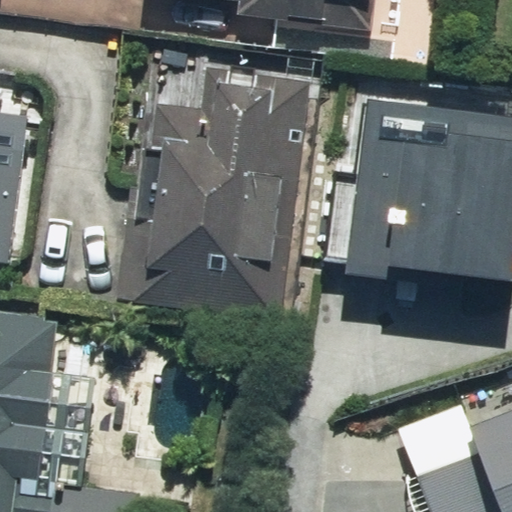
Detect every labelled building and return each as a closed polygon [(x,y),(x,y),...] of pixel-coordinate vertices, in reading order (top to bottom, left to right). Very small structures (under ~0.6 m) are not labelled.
[(162,229),(134,226),(127,293),(291,310),(316,74),(224,65),(220,105),(162,99),(157,146),(171,148),(162,229)] [(511,104),(373,93),(358,270),(511,283),(511,104)] [(0,256),(27,260),(44,110),(0,104),(0,256)] [(53,509),(59,419),(86,421),(89,368),(62,367),(66,311),(0,306),(0,511),(25,511),(26,507),(53,509)] [(446,511),(511,511),(511,414),(453,438),(423,450),(446,511)] [(207,511),(208,493),(63,487),(61,511),(207,511)]
